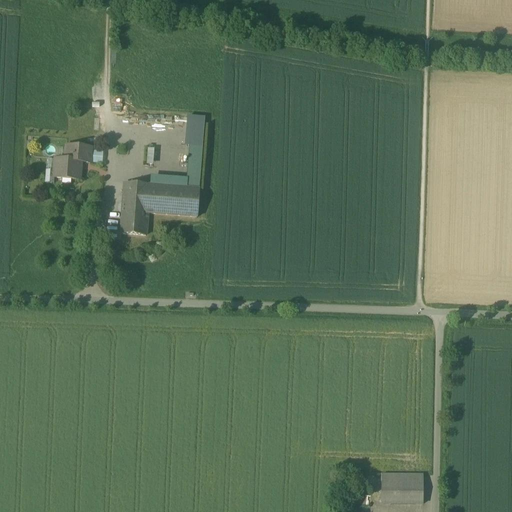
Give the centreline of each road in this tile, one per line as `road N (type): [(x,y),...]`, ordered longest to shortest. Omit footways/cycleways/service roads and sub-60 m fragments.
road 1 (residential): [(0,298),(441,311)]
road 2 (unclassified): [(441,311),(436,511)]
